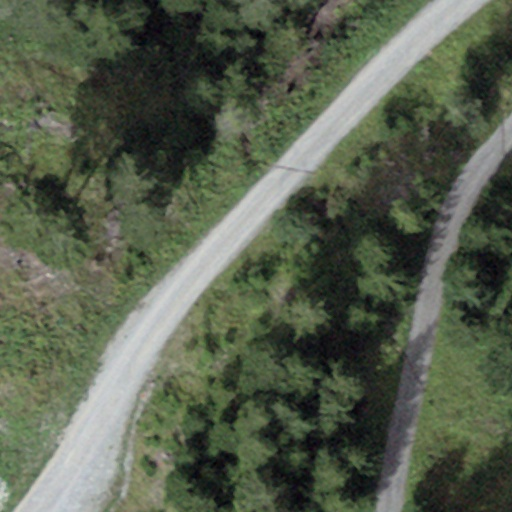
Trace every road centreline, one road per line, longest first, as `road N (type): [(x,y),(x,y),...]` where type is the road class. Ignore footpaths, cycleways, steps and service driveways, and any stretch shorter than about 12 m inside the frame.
road 1 (track): [(52,511),(179,285),(406,49),(476,0)]
road 2 (track): [(393,511),(396,443),(431,279),(484,162),(511,136)]
